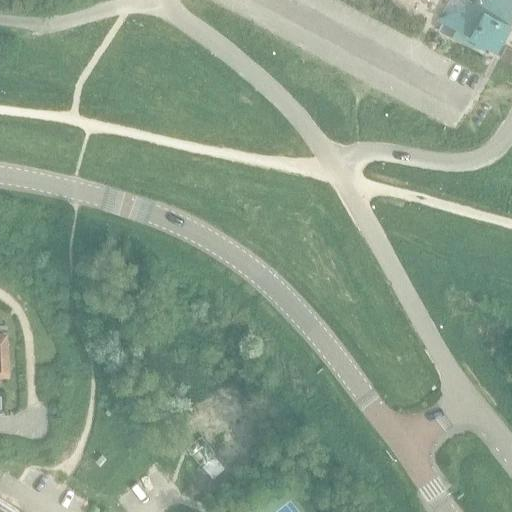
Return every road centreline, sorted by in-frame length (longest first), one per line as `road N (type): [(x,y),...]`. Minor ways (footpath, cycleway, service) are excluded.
road 1 (tertiary): [(403,441),(259,276),(215,245),(153,215),(0,176)]
road 2 (residential): [(469,400),(322,152)]
road 3 (residential): [(322,152),(269,86),(163,0)]
road 4 (residential): [(511,139),(472,164),(353,146),(322,152)]
